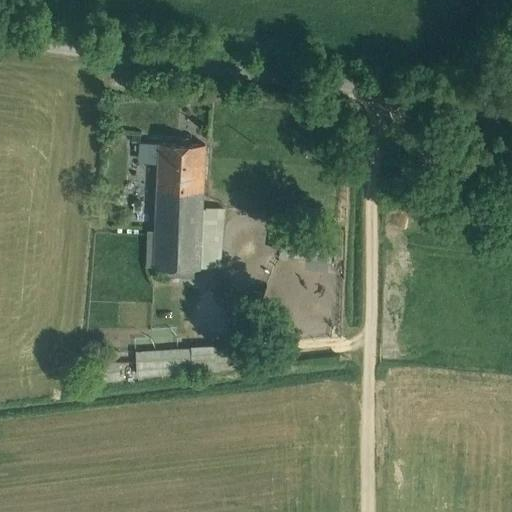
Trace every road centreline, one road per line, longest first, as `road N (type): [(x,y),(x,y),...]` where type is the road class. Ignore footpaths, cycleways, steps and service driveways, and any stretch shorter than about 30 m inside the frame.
road 1 (unclassified): [(511,117),(0,30)]
road 2 (track): [(368,87),(363,511)]
